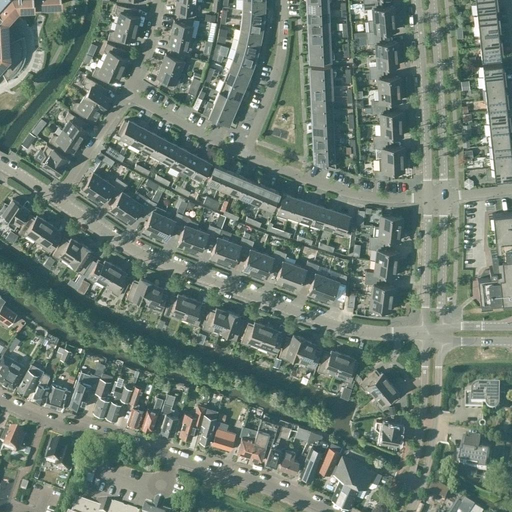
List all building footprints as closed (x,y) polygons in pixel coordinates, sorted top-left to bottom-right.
[(0,0),(0,73),(2,73),(7,82),(8,81),(6,78),(18,67),(23,53),(21,37),(24,36),(24,35),(22,32),(11,20),(0,16),(0,13),(12,9),(19,7),(61,4),(60,0),(0,0)] [(193,18),(195,0),(191,0),(176,0),(175,10),(176,11),(176,10),(181,11),(180,16),(193,18)] [(242,0),(242,9),(263,10),(263,0),(242,0)] [(327,0),(319,0),(307,1),(307,11),(328,10),(327,0)] [(496,0),(488,0),(475,1),(476,13),(495,11),(495,7),(497,6),(496,0)] [(377,1),(363,3),(364,9),(372,8),(373,19),(396,17),(395,9),(393,9),(393,5),(392,5),(378,7),(377,1)] [(117,22),(136,27),(139,15),(138,15),(138,16),(134,15),(135,9),(116,4),(114,11),(118,15),(117,22)] [(262,21),(263,10),(242,9),(241,19),(262,21)] [(329,20),(328,10),(307,11),(308,21),(329,20)] [(496,15),(495,11),(476,13),(478,24),(499,22),(498,15),(496,15)] [(189,36),(193,18),(180,16),(179,22),(174,21),(174,20),(171,32),(189,36)] [(397,25),(396,17),(373,19),(374,30),(366,31),(366,37),(380,36),(380,30),(394,29),(394,30),(395,30),(395,25),(397,25)] [(260,33),(262,21),(241,19),(240,29),(260,33)] [(329,30),(329,20),(308,21),(308,31),(329,30)] [(133,39),(136,27),(117,22),(115,30),(109,31),(108,39),(127,43),(128,37),(132,38),(132,39),(133,39)] [(498,34),(497,29),(500,29),(499,22),(478,24),(479,36),(498,34)] [(208,29),(206,40),(213,41),(213,38),(214,38),(215,30),(208,29)] [(240,29),(238,39),(258,44),(260,33),(240,29)] [(329,30),(308,31),(309,41),(329,41),(329,30)] [(194,37),(189,36),(171,32),(168,44),(169,44),(174,45),(172,50),(185,54),(186,48),(191,49),(194,37)] [(498,38),(498,34),(479,36),(480,47),(499,45),(502,45),(501,38),(498,38)] [(381,42),(380,36),(366,37),(367,44),(375,43),(376,54),(399,52),(398,44),(396,44),(396,40),(395,40),(381,42)] [(255,55),(258,44),(238,39),(235,49),(255,55)] [(330,51),(329,41),(309,41),(309,52),(330,51)] [(103,60),(122,69),(127,57),(126,57),(126,58),(122,56),(124,50),(106,42),(103,49),(106,54),(103,60)] [(502,45),(499,45),(480,47),(481,58),(475,59),(476,63),(492,61),(491,58),(500,57),(500,52),(502,52),(502,45)] [(251,66),(255,55),(235,49),(232,58),(251,66)] [(190,55),(185,54),(172,50),(170,55),(166,54),(166,53),(165,53),(161,64),(179,71),(183,73),(190,55)] [(330,51),(309,52),(310,62),(330,61),(330,51)] [(369,72),(383,71),(382,65),(397,64),(397,65),(398,65),(397,61),(400,60),(399,52),(376,54),(377,65),(368,66),(369,72)] [(89,70),(96,57),(90,54),(82,67),(89,70)] [(232,58),(228,67),(247,76),(251,66),(232,58)] [(116,80),(122,69),(103,60),(100,67),(95,68),(92,75),(110,83),(112,77),(116,79),(116,80)] [(483,76),(502,74),(505,74),(504,66),(501,67),(501,63),(482,65),(483,76)] [(179,71),(161,64),(157,76),(158,76),(162,77),(160,83),(172,88),(179,71)] [(311,78),(331,77),(331,65),(310,66),(311,78)] [(242,87),(247,76),(228,67),(223,79),(242,87)] [(378,78),(378,89),(402,87),(401,79),(399,79),(398,75),(398,76),(383,77),(383,71),(369,72),(369,78),(378,78)] [(503,85),(503,81),(505,81),(505,74),(502,74),(483,76),(484,87),(503,85)] [(88,89),(84,96),(102,107),(109,97),(108,97),(103,94),(106,89),(86,75),(82,82),(84,87),(88,89)] [(193,77),(187,92),(195,95),(200,80),(193,77)] [(311,78),(311,90),(332,89),(331,77),(311,78)] [(223,79),(218,91),(237,99),(242,87),(223,79)] [(486,99),(505,97),(507,97),(506,89),(504,90),(503,85),(484,87),(486,99)] [(371,107),(385,106),(385,100),(399,99),(399,100),(400,100),(400,96),(402,95),(402,87),(378,89),(379,100),(371,100),(371,107)] [(311,90),(312,102),(332,101),(332,89),(311,90)] [(368,94),(375,94),(375,89),(361,89),(360,102),(368,102),(368,94)] [(232,111),(237,99),(218,91),(213,103),(232,111)] [(102,107),(84,96),(80,102),(74,102),(70,108),(87,119),(90,114),(94,116),(94,117),(100,107),(101,108),(102,107)] [(506,108),(505,104),(508,104),(507,97),(505,97),(486,99),(487,110),(506,108)] [(312,102),(312,114),(333,113),(332,101),(312,102)] [(227,123),(232,111),(213,103),(208,116),(214,119),(216,120),(217,118),(227,123)] [(385,112),(385,106),(371,107),(371,111),(371,113),(380,112),(380,124),(403,122),(403,114),(401,114),(400,110),(400,111),(385,112)] [(487,110),(488,122),(510,119),(509,112),(506,113),(506,108),(487,110)] [(66,122),(62,129),(79,140),(86,129),(85,129),(85,130),(81,127),(85,122),(68,111),(64,117),(66,122)] [(312,114),(313,125),(333,124),(333,113),(312,114)] [(468,113),(461,114),(461,121),(469,120),(468,113)] [(116,134),(130,142),(139,125),(128,119),(128,120),(127,121),(124,120),(116,134)] [(508,131),(508,127),(510,127),(510,119),(488,122),(489,133),(508,131)] [(404,131),(403,122),(380,124),(381,135),(372,135),(373,141),(387,141),(386,135),(401,135),(402,135),(401,131),(404,131)] [(313,125),(313,137),(334,136),(333,124),(313,125)] [(130,142),(140,147),(149,130),(139,125),(130,142)] [(72,150),(79,140),(62,129),(58,135),(53,135),(49,141),(65,152),(69,147),(72,149),(72,150)] [(140,147),(150,152),(159,136),(149,130),(140,147)] [(509,135),(508,131),(489,133),(491,145),(511,142),(511,141),(511,135),(509,135)] [(159,136),(150,152),(160,158),(169,141),(159,136)] [(334,136),(313,137),(314,149),(334,148),(334,136)] [(179,146),(169,141),(160,158),(171,163),(179,146)] [(387,147),(387,141),(373,141),(373,148),(381,147),(382,159),(405,158),(405,149),(402,150),(402,146),(401,146),(387,147)] [(511,154),(510,150),(511,149),(511,142),(491,145),(492,156),(511,154)] [(40,162),(43,164),(48,167),(56,173),(57,173),(67,157),(66,157),(46,144),(42,150),(45,155),(40,162)] [(109,146),(106,151),(116,158),(119,152),(109,146)] [(171,163),(181,168),(189,152),(179,146),(171,163)] [(481,159),(479,154),(475,155),(473,147),(461,150),(465,164),(481,159)] [(335,168),(334,148),(314,149),(314,161),(335,168)] [(119,152),(116,158),(122,161),(124,156),(119,152)] [(189,152),(181,168),(191,173),(199,157),(189,152)] [(114,160),(104,154),(100,159),(111,166),(114,160)] [(493,167),(511,165),(511,158),(511,154),(492,156),(493,167)] [(210,163),(199,157),(191,173),(202,179),(202,178),(210,163)] [(405,166),(405,158),(382,159),(382,170),(374,170),(374,178),(388,179),(388,170),(402,169),(402,170),(403,170),(403,166),(405,166)] [(207,181),(218,186),(225,169),(214,164),(214,165),(207,181)] [(511,176),(511,165),(493,167),(494,179),(511,176)] [(218,186),(229,191),(236,174),(225,169),(218,186)] [(91,195),(102,178),(92,171),(92,172),(82,188),(81,188),(91,195)] [(236,174),(229,191),(239,195),(246,178),(236,174)] [(112,184),(102,178),(91,195),(101,202),(102,201),(101,201),(109,189),(114,192),(122,180),(117,177),(112,184)] [(257,182),(246,178),(239,195),(250,200),(257,182)] [(122,180),(114,192),(119,195),(110,207),(110,208),(120,214),(131,197),(122,191),(127,184),(122,180)] [(267,187),(257,182),(250,200),(260,204),(267,187)] [(279,192),(267,187),(260,204),(271,209),(272,208),(271,208),(278,192),(279,192)] [(287,218),(288,215),(294,197),(282,193),(282,194),(283,194),(277,210),(277,211),(276,214),(287,218)] [(138,208),(144,212),(151,200),(146,196),(141,203),(131,197),(120,214),(130,221),(131,221),(130,220),(138,208)] [(210,206),(213,199),(206,196),(203,203),(210,206)] [(288,215),(299,218),(305,200),(294,197),(288,215)] [(4,205),(0,211),(3,213),(1,215),(8,219),(8,225),(14,229),(27,209),(28,209),(12,198),(12,199),(6,207),(4,205)] [(220,202),(213,199),(210,206),(217,209),(220,202)] [(143,228),(154,234),(163,215),(153,210),(156,202),(151,200),(144,212),(150,215),(144,228),(143,228)] [(305,200),(299,218),(310,222),(316,204),(305,200)] [(327,208),(316,204),(310,222),(321,225),(327,208)] [(337,211),(327,208),(321,225),(332,229),(337,211)] [(200,217),(213,221),(215,213),(203,209),(200,217)] [(163,215),(154,234),(166,239),(166,238),(165,238),(171,225),(177,227),(182,214),(177,211),(173,219),(163,215)] [(349,215),(337,211),(332,229),(343,233),(343,232),(348,215),(349,215)] [(477,277),(477,282),(479,302),(480,302),(480,305),(491,304),(491,303),(501,302),(502,301),(511,300),(511,211),(492,214),(493,225),(494,231),(494,236),(495,248),(496,251),(490,252),(491,258),(492,264),(497,263),(498,266),(495,266),(492,266),(489,267),(489,269),(486,269),(485,270),(483,271),(482,272),(481,273),(481,274),(481,276),(477,277)] [(379,226),(402,228),(403,220),(401,220),(401,215),(400,215),(400,216),(381,214),(381,213),(380,213),(379,226)] [(188,216),(182,214),(177,227),(183,229),(178,243),(177,243),(189,248),(196,228),(198,222),(192,220),(188,216)] [(35,238),(47,221),(36,215),(34,219),(29,215),(18,232),(24,236),(29,234),(35,238)] [(57,228),(47,221),(35,238),(42,242),(41,248),(48,252),(59,235),(54,232),(56,228),(56,229),(57,228)] [(196,228),(189,248),(200,252),(200,251),(205,237),(210,239),(215,226),(209,224),(206,232),(196,228)] [(221,260),(228,240),(231,232),(215,226),(210,239),(215,241),(210,255),(221,260)] [(401,236),(402,228),(379,226),(378,237),(369,236),(369,242),(383,243),(383,238),(398,240),(399,240),(399,236),(401,236)] [(238,249),(243,251),(248,238),(242,236),(239,244),(228,240),(221,260),(233,264),(233,263),(238,249)] [(70,261),(81,243),(81,242),(80,243),(81,243),(80,244),(70,237),(70,238),(68,241),(63,238),(52,255),(58,259),(63,256),(70,261)] [(248,238),(243,251),(248,253),(243,267),(242,267),(254,272),(261,252),(251,248),(254,240),(248,238)] [(382,249),(383,243),(369,242),(368,248),(376,249),(375,260),(398,263),(399,255),(397,254),(397,250),(397,251),(382,249)] [(91,249),(81,243),(70,261),(76,265),(75,270),(82,274),(93,258),(88,254),(91,250),(91,249)] [(272,256),(261,252),(254,272),(265,276),(266,275),(265,275),(270,261),(275,263),(280,250),(275,248),(272,256)] [(275,279),(287,284),(294,264),(283,260),(286,252),(280,250),(275,263),(281,265),(276,279),(275,279)] [(98,279),(105,283),(115,265),(105,259),(104,260),(105,260),(103,264),(97,261),(87,278),(93,282),(98,279)] [(294,264),(287,284),(298,288),(298,287),(303,273),(308,275),(313,262),(307,260),(304,268),(294,264)] [(397,271),(398,263),(375,260),(374,271),(365,270),(365,276),(379,278),(379,272),(394,274),(394,275),(395,271),(397,271)] [(319,264),(313,262),(308,275),(313,277),(308,291),(319,296),(326,276),(316,272),(319,264)] [(115,265),(105,283),(111,286),(111,292),(118,296),(128,278),(122,275),(125,272),(125,271),(115,265)] [(337,280),(326,276),(319,296),(331,300),(331,299),(330,299),(335,285),(344,289),(346,274),(340,272),(337,280)] [(372,284),(371,295),(394,298),(395,290),(393,289),(393,285),(392,285),(392,286),(378,284),(379,278),(365,276),(364,283),(372,284)] [(137,299),(144,301),(151,281),(140,277),(140,278),(138,283),(133,281),(125,299),(132,302),(137,299)] [(151,281),(144,301),(151,304),(151,310),(158,312),(166,294),(160,291),(162,287),(162,288),(162,287),(151,283),(151,282),(152,282),(151,281)] [(175,313),(182,316),(189,297),(178,293),(177,293),(178,294),(176,297),(171,295),(164,314),(171,317),(175,313)] [(394,298),(371,295),(369,307),(370,307),(389,309),(389,310),(390,310),(390,306),(393,306),(394,298)] [(189,297),(182,316),(189,318),(190,324),(197,326),(204,308),(198,306),(200,302),(200,301),(189,297)] [(0,318),(8,325),(17,313),(0,301),(0,318)] [(220,330),(228,310),(227,309),(227,310),(227,311),(216,307),(216,308),(214,311),(209,309),(202,328),(209,331),(213,327),(220,330)] [(239,314),(228,310),(220,330),(227,332),(228,338),(235,340),(242,322),(237,320),(239,314),(239,315),(239,314)] [(259,344),(266,325),(254,321),(254,322),(253,326),(247,324),(240,342),(247,345),(252,341),(259,344)] [(277,329),(266,325),(259,344),(266,347),(267,352),(274,355),(281,336),(275,334),(276,330),(277,330),(277,329)] [(44,339),(55,345),(58,338),(48,333),(44,339)] [(290,355),(297,358),(304,338),(293,334),(291,340),(286,338),(279,356),(286,359),(290,355)] [(304,338),(297,358),(304,361),(305,366),(312,369),(319,350),(313,348),(315,344),(315,343),(304,339),(305,339),(305,338),(304,338)] [(64,349),(63,353),(60,359),(66,362),(71,352),(64,349)] [(335,372),(342,353),(331,349),(330,350),(331,350),(329,354),(324,352),(317,370),(324,373),(328,370),(335,372)] [(354,358),(342,353),(335,372),(342,375),(343,380),(350,383),(357,364),(352,362),(353,358),(354,358)] [(9,358),(3,354),(0,359),(0,363),(2,364),(0,368),(0,379),(14,387),(20,375),(25,367),(9,358)] [(38,375),(39,375),(41,370),(31,364),(17,389),(27,395),(38,375)] [(41,370),(39,375),(40,376),(38,379),(40,380),(39,383),(38,383),(32,396),(35,398),(35,399),(43,402),(49,387),(45,386),(49,376),(42,372),(43,370),(41,370)] [(95,391),(99,378),(101,371),(97,370),(96,375),(90,373),(87,382),(78,379),(77,379),(74,387),(75,387),(69,403),(82,408),(88,389),(95,391)] [(374,394),(389,381),(381,372),(378,375),(374,370),(359,383),(363,389),(369,388),(374,394)] [(99,378),(95,391),(95,392),(99,393),(93,412),(104,416),(109,400),(104,398),(110,381),(99,378)] [(397,390),(389,381),(374,394),(379,400),(377,405),(381,411),(397,398),(393,393),(396,390),(397,391),(397,390)] [(60,409),(64,399),(67,389),(51,384),(45,405),(60,409)] [(134,385),(133,389),(128,402),(133,404),(127,423),(138,427),(143,411),(137,409),(139,405),(137,404),(142,388),(134,385)] [(122,400),(128,402),(133,389),(124,386),(122,393),(114,391),(105,416),(117,420),(122,404),(121,404),(122,400)] [(466,394),(465,409),(479,409),(480,405),(488,406),(488,408),(490,410),(493,411),(495,410),(497,408),(498,406),(498,395),(505,396),(505,386),(480,386),(479,386),(478,386),(477,387),(476,387),(476,388),(475,388),(475,389),(474,389),(474,390),(473,390),(473,391),(473,392),(472,393),(472,394),(466,394)] [(160,430),(165,432),(166,433),(170,435),(171,433),(173,434),(178,417),(172,415),(174,409),(170,408),(174,394),(166,392),(164,399),(163,398),(160,410),(165,411),(160,430)] [(206,402),(217,405),(219,397),(209,394),(206,402)] [(152,430),(162,399),(157,397),(152,410),(146,408),(140,427),(149,430),(149,429),(152,430)] [(197,405),(194,416),(198,417),(195,426),(201,427),(201,426),(204,414),(206,407),(197,405)] [(180,422),(182,423),(182,421),(194,425),(195,426),(198,417),(194,416),(183,412),(180,422)] [(201,426),(203,426),(205,420),(214,422),(215,422),(216,418),(204,414),(201,426)] [(270,444),(274,434),(278,423),(260,417),(254,437),(248,457),(260,461),(265,443),(270,444)] [(205,420),(203,426),(200,441),(209,443),(214,422),(205,420)] [(377,439),(380,440),(387,441),(396,442),(396,443),(397,443),(400,424),(400,425),(376,420),(374,428),(379,431),(377,439)] [(190,438),(194,425),(182,421),(182,423),(179,435),(184,436),(184,438),(188,439),(190,438)] [(219,421),(212,444),(231,450),(236,433),(225,429),(227,423),(219,421)] [(278,423),(274,434),(275,434),(265,462),(267,463),(267,465),(272,467),(274,465),(276,466),(285,438),(292,440),(295,430),(278,423)] [(248,457),(254,437),(253,436),(252,438),(245,436),(247,428),(242,426),(239,435),(241,436),(236,454),(248,457)] [(295,437),(307,441),(311,430),(298,426),(295,437)] [(0,442),(4,444),(3,448),(15,453),(23,435),(10,430),(9,433),(5,431),(0,442)] [(478,467),(478,471),(487,471),(486,471),(490,453),(479,451),(481,440),(465,437),(462,454),(461,454),(459,464),(467,465),(478,467)] [(65,453),(66,447),(51,442),(45,460),(56,464),(55,468),(67,472),(72,455),(65,453)] [(19,443),(17,451),(25,453),(28,446),(19,443)] [(339,451),(327,446),(316,470),(329,475),(339,451)] [(286,470),(285,472),(291,474),(292,472),(294,473),(298,461),(289,458),(291,451),(285,450),(279,468),(286,470)] [(341,503),(358,463),(342,455),(333,474),(340,477),(331,498),(341,503)] [(312,460),(306,458),(305,462),(304,462),(299,475),(310,479),(316,466),(310,464),(312,460)] [(89,463),(82,482),(92,485),(99,466),(89,463)] [(366,466),(358,463),(341,503),(350,507),(356,494),(363,497),(374,472),(365,468),(366,466)] [(437,493),(447,498),(450,492),(440,487),(437,493)] [(170,511),(171,511),(162,509),(163,506),(162,503),(158,502),(155,503),(154,506),(146,503),(142,511),(134,511),(111,504),(109,508),(101,505),(102,501),(96,499),(94,506),(76,500),(76,499),(71,511),(170,511)]
